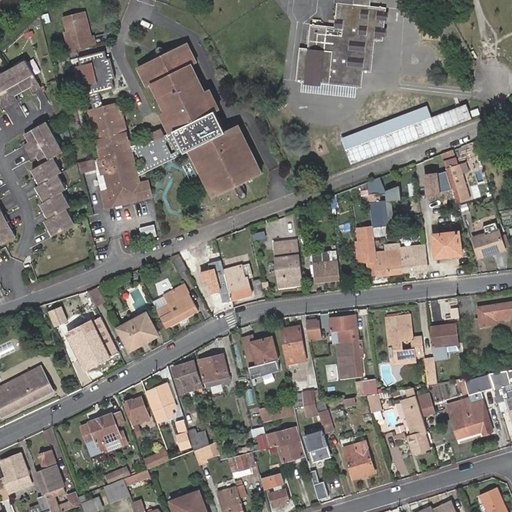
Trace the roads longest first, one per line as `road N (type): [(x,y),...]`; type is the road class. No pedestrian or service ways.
road 1 (residential): [(511,279),(256,312),(0,438)]
road 2 (residential): [(503,117),(0,309)]
road 3 (residential): [(337,511),(509,459)]
road 4 (unknown): [(143,0),(120,32),(155,126)]
